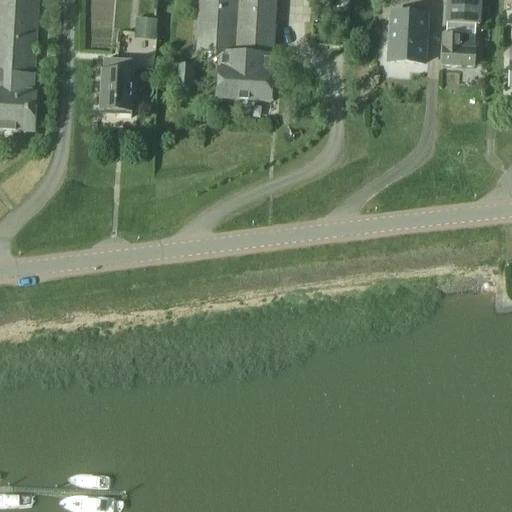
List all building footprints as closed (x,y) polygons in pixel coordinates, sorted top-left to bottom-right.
[(0,0),(0,133),(33,135),(35,94),(32,94),(37,0),(0,0)] [(270,104),(275,0),(199,0),(196,54),(218,55),(216,101),(270,104)] [(445,0),(444,25),(477,27),(478,0),(445,0)] [(394,2),(389,84),(424,86),(428,4),(394,2)] [(133,40),(152,42),(155,43),(157,22),(155,21),(135,19),(133,40)] [(473,69),(474,38),(443,37),(441,67),(473,69)] [(129,113),(131,75),(130,75),(130,63),(103,61),(103,73),(102,73),(100,112),(103,112),(105,115),(113,115),(116,112),(129,113)] [(192,91),(194,69),(175,68),(174,90),(192,91)]
